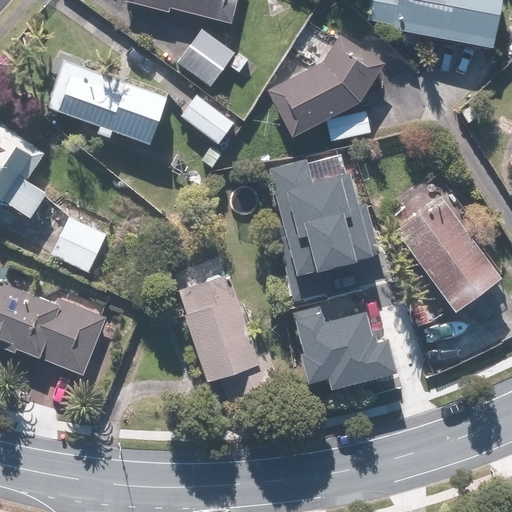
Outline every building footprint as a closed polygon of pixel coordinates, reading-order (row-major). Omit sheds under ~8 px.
[(234,0),(120,0),(228,26),(234,0)] [(366,0),(362,21),(391,27),(390,33),(484,53),(495,0),(366,0)] [(233,55),(200,30),(174,65),(208,90),(233,55)] [(381,66),(334,37),(315,68),(263,95),(287,140),(356,104),(381,66)] [(37,107),(94,129),(91,135),(104,140),(107,134),(145,149),(164,101),(56,59),(37,107)] [(232,125),(194,97),(177,121),(214,149),(232,125)] [(369,132),(362,111),(324,124),(331,145),(369,132)] [(23,183),(41,154),(0,128),(0,209),(25,224),(43,195),(23,183)] [(278,226),(296,292),(327,283),(322,265),(383,248),(369,198),(359,201),(350,167),(316,176),(309,151),(269,162),(286,223),(278,226)] [(494,281),(435,200),(388,234),(446,315),(494,281)] [(102,234),(66,217),(48,256),(84,273),(102,234)] [(251,358),(218,258),(168,274),(204,384),(236,374),(243,397),(276,387),(265,353),(251,358)] [(0,351),(13,357),(15,351),(79,375),(101,316),(58,299),(55,307),(21,294),(27,278),(11,272),(5,288),(0,286),(0,351)] [(300,347),(308,377),(327,372),(330,384),(398,367),(388,331),(376,334),(375,328),(369,330),(363,307),(322,317),(319,305),(295,311),(304,346),(300,347)]
